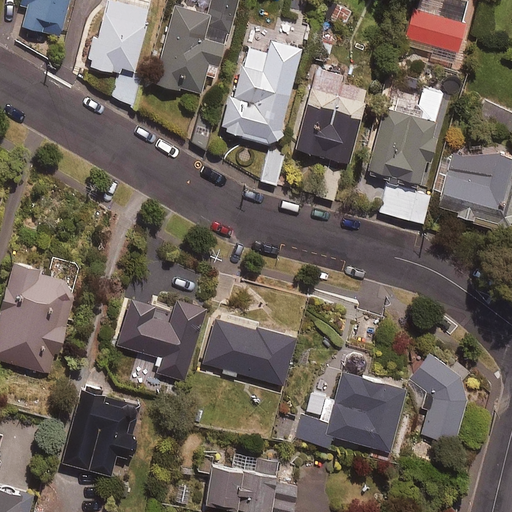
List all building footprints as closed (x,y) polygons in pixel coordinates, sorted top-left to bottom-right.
[(70,0),(23,0),(23,4),(30,6),(24,25),(61,35),(70,0)] [(106,0),(96,38),(93,36),(86,60),(89,60),(87,66),(117,75),(119,68),(130,71),(150,2),(142,0),(106,0)] [(174,7),(151,84),(177,92),(179,87),(198,93),(203,75),(212,77),(234,0),(208,0),(204,16),(174,7)] [(464,0),(414,0),(403,41),(453,55),(462,22),(458,21),(464,0)] [(349,9),(332,4),(327,20),(344,25),(349,9)] [(232,97),(227,96),(219,126),(224,127),(222,132),(265,144),(275,137),(298,49),(268,41),(265,54),(245,49),(232,97)] [(119,69),(110,97),(132,111),(142,76),(119,69)] [(339,75),(314,69),(293,150),(345,164),(365,90),(337,83),(339,75)] [(440,93),(422,89),(418,104),(395,98),(392,111),(380,108),(365,173),(418,185),(440,93)] [(511,114),(487,103),(477,125),(501,136),(504,131),(511,134),(511,114)] [(504,231),(511,203),(511,164),(453,148),(436,207),(455,212),(454,218),(504,231)] [(283,154),(267,150),(259,181),(274,185),(283,154)] [(340,172),(326,167),(316,196),(331,201),(340,172)] [(428,194),(385,185),(379,213),(421,223),(428,194)] [(82,266),(55,258),(51,271),(16,261),(0,318),(0,358),(48,372),(54,352),(58,353),(82,266)] [(157,305),(132,298),(119,345),(163,356),(159,371),(187,378),(207,303),(178,295),(171,322),(154,317),(157,305)] [(202,362),(223,368),(221,374),(238,378),(239,372),(284,384),(297,336),(229,318),(230,311),(217,308),(202,362)] [(429,352),(412,378),(427,389),(422,406),(433,409),(426,434),(456,442),(469,404),(464,380),(470,371),(453,358),(448,365),(429,352)] [(336,400),(311,393),(306,412),(303,411),(296,436),(331,446),(334,435),(392,451),(409,389),(344,371),(336,400)] [(142,406),(82,390),(63,461),(112,475),(118,454),(128,456),(142,406)] [(0,511),(30,511),(35,494),(0,484),(0,465),(2,459),(0,458),(0,444),(3,433),(0,432),(0,511)] [(214,454),(201,452),(198,469),(210,471),(205,501),(264,511),(295,511),(300,484),(278,480),(281,461),(235,452),(233,467),(212,464),(214,454)]
